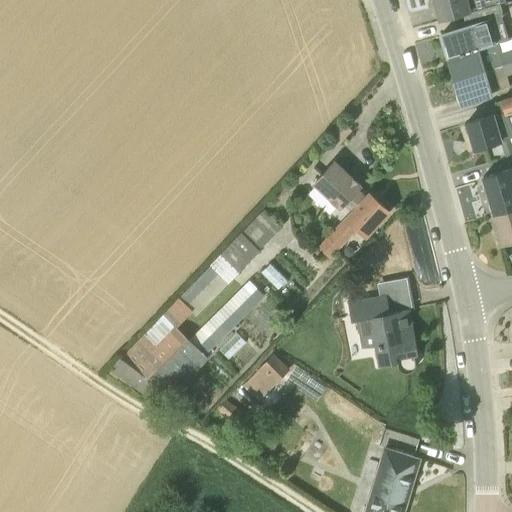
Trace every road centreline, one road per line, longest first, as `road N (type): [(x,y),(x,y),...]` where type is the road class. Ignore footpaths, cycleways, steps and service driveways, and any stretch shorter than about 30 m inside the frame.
road 1 (track): [(316,511),(210,442),(137,410),(0,317)]
road 2 (residential): [(464,295),(381,0)]
road 3 (residential): [(485,511),(480,397),(464,295)]
